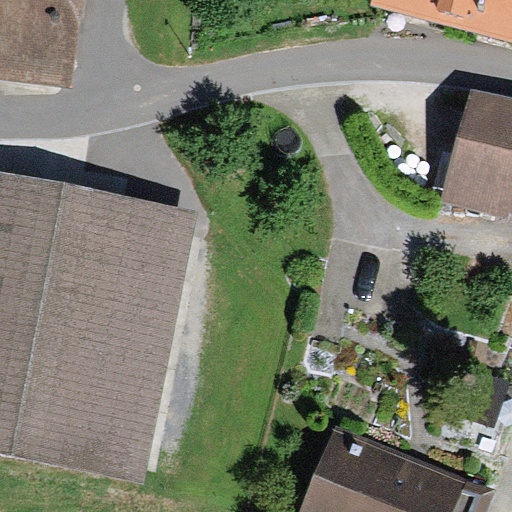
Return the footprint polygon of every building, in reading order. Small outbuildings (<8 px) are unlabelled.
[(0,0),(0,84),(73,94),(86,0),(0,0)] [(511,0),(373,0),(372,8),(511,46),(511,0)] [(511,105),(473,95),(445,205),(508,221),(510,211),(511,211),(511,105)] [(195,223),(0,182),(0,458),(141,487),(195,223)] [(415,460),(338,428),(302,511),(487,511),(496,493),(415,460)]
